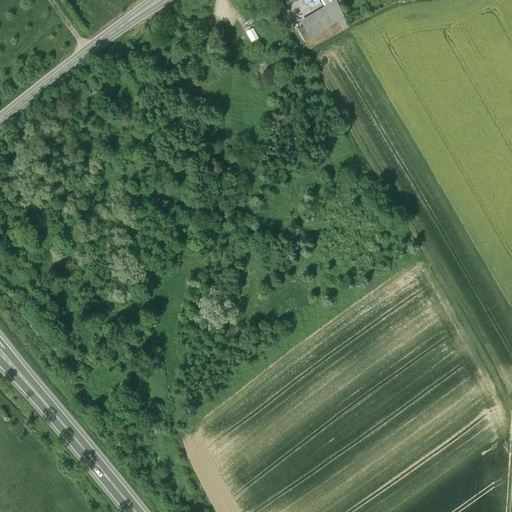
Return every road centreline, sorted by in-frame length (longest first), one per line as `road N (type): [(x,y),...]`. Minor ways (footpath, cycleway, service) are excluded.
road 1 (track): [(453,301),(294,31)]
road 2 (primary): [(135,511),(0,352)]
road 3 (tertiary): [(156,0),(0,120)]
road 4 (track): [(453,301),(511,407)]
